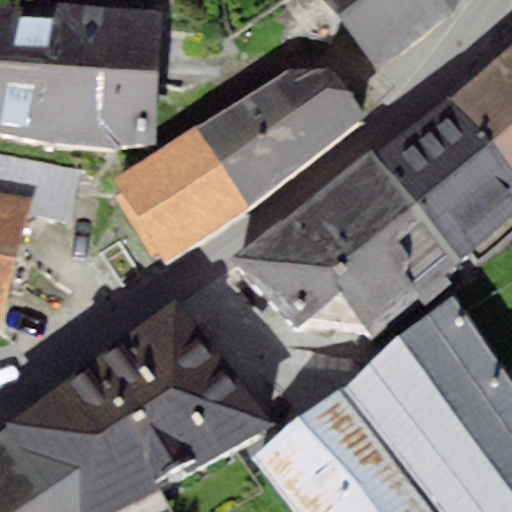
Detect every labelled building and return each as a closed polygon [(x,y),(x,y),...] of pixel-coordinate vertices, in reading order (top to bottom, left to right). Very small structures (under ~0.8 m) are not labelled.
[(448,29),(425,0),(311,0),(322,13),(378,87),(423,50),(448,29)] [(425,0),(448,29),(469,0),(425,0)] [(35,21),(0,21),(0,150),(61,160),(154,160),(156,62),(156,19),(35,21)] [(511,55),(511,56),(447,114),(511,192),(511,55)] [(290,81),(194,140),(248,226),(363,133),(333,83),(305,82),(290,81)] [(415,139),(375,171),(458,286),(511,238),(511,192),(447,114),(415,139)] [(194,140),(110,197),(159,279),(248,226),(194,140)] [(345,185),(229,279),(293,352),(336,318),(371,363),(458,286),(375,171),(369,165),(345,185)] [(0,325),(19,250),(30,207),(0,201),(0,325)] [(366,386),(347,402),(430,511),(511,511),(511,393),(455,312),(366,386)] [(58,407),(1,446),(45,511),(165,511),(163,508),(265,443),(181,322),(58,407)] [(421,511),(340,402),(311,425),(252,470),(282,511),(421,511)] [(45,511),(1,446),(0,446),(0,511),(45,511)]
